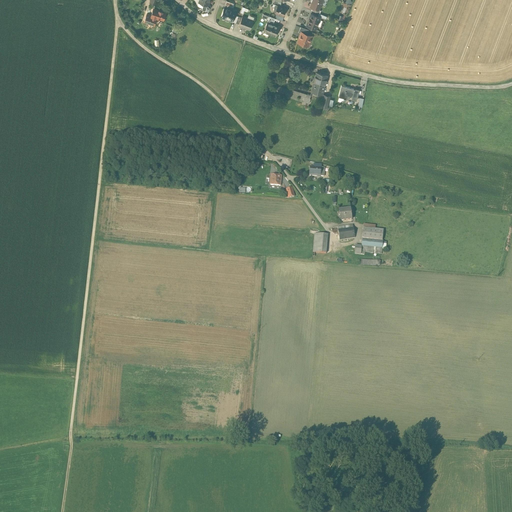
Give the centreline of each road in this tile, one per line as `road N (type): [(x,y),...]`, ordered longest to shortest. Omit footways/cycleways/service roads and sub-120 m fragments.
road 1 (track): [(62,511),(117,19)]
road 2 (residential): [(115,0),(129,33),(221,102),(325,227)]
road 3 (unclassified): [(387,80),(511,83)]
